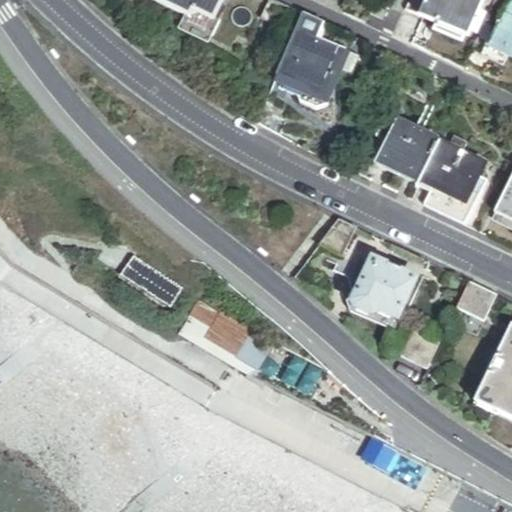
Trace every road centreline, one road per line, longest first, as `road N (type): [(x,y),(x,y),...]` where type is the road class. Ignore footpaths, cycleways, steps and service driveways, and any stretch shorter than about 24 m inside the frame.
road 1 (residential): [(0,5),(54,83),(165,196),(422,410),(511,472)]
road 2 (residential): [(511,279),(213,126),(119,59),(55,0)]
road 3 (residential): [(511,105),(291,0)]
